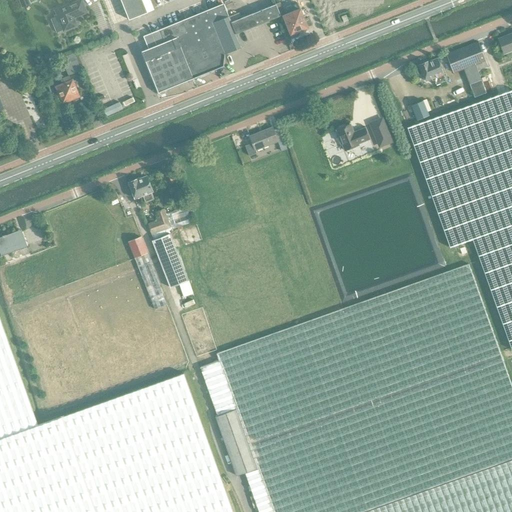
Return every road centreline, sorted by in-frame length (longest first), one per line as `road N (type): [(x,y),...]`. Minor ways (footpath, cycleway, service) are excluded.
road 1 (residential): [(0,222),(511,18)]
road 2 (secondary): [(0,179),(454,0)]
